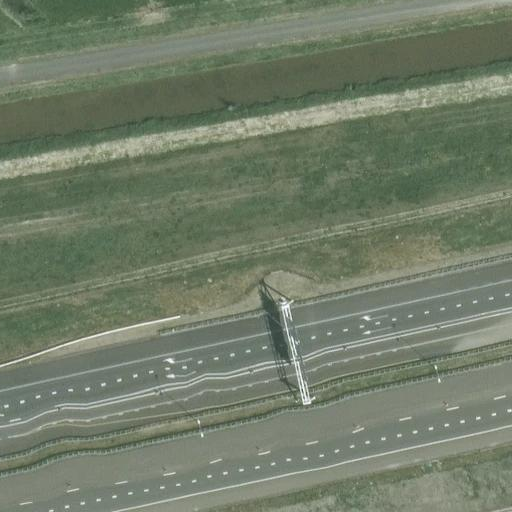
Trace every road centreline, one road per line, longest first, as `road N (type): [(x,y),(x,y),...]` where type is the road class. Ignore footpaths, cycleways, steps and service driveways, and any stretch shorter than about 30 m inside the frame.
road 1 (motorway): [(0,503),(511,391)]
road 2 (motorway): [(511,319),(0,431)]
